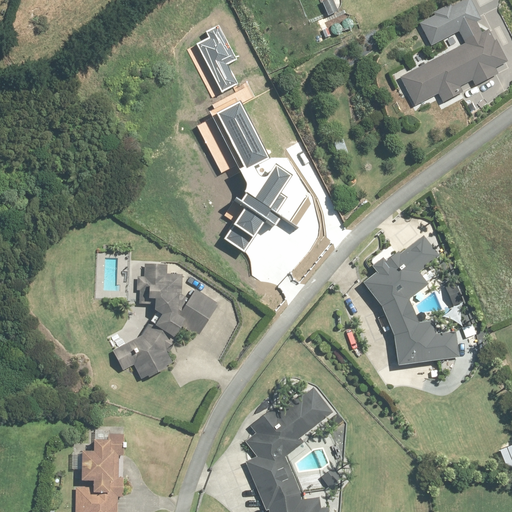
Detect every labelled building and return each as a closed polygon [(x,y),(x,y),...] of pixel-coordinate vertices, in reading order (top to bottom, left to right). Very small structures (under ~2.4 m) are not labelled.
[(334,0),(320,0),(328,16),(339,11),(334,0)] [(465,44),(400,77),(413,104),(436,93),(441,103),(466,91),(463,85),(471,81),(474,88),(498,76),(494,69),(506,63),(489,30),(481,34),(476,24),(480,22),(469,0),(464,0),(451,7),(449,4),(433,12),(434,16),(420,23),(432,47),(460,33),(465,44)] [(197,45),(222,92),(238,84),(227,63),(237,58),(220,26),(208,33),(210,38),(197,45)] [(248,206),(227,239),(245,249),(268,217),(277,224),(283,216),(295,224),(312,200),(285,183),(292,175),(275,165),(267,176),(263,176),(259,175),(255,167),(271,157),(240,100),(237,101),(235,98),(209,110),(246,181),(246,185),(244,190),(247,193),(241,200),(248,206)] [(342,139),(332,144),(338,157),(348,153),(342,139)] [(375,273),(362,284),(382,310),(393,335),(397,367),(460,360),(457,329),(436,331),(435,321),(417,323),(409,299),(427,283),(419,274),(442,254),(424,233),(400,254),(398,251),(388,260),(384,256),(370,268),(375,273)] [(171,364),(164,352),(182,325),(198,335),(217,307),(194,292),(179,314),(181,276),(171,276),(172,266),(145,264),(144,278),(135,277),(134,295),(147,295),(146,302),(152,302),(150,325),(153,326),(112,351),(124,371),(133,365),(143,381),(171,364)] [(457,282),(444,286),(452,307),(464,303),(457,282)] [(256,456),(246,463),(265,510),(265,511),(327,511),(328,510),(320,510),(319,496),(301,498),(296,482),(290,465),(286,456),(303,443),(298,437),(333,412),(313,385),(273,413),(270,409),(250,424),(257,434),(246,441),(256,456)] [(72,469),(80,469),(79,486),(75,486),(73,511),(118,511),(119,498),(122,498),(123,479),(116,479),(117,455),(124,455),(126,434),(108,433),(107,440),(94,439),(93,452),(81,451),(81,459),(73,458),(72,469)]
